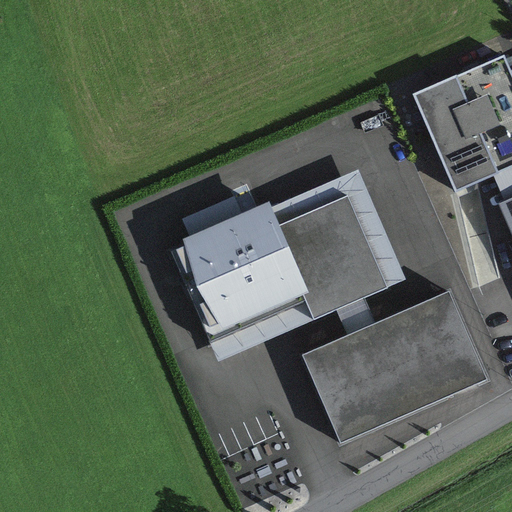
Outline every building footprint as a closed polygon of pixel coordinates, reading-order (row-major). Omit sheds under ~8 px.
[(511,73),(511,72),(505,57),(413,95),(457,190),(492,174),(511,164),(511,73)] [(511,71),(511,72),(511,73),(511,164),(492,174),(505,201),(511,198),(511,71)] [(358,169),(171,251),(219,359),(405,278),(358,169)] [(511,198),(505,201),(498,206),(511,238),(511,198)] [(448,291),(303,355),(341,442),(487,378),(448,291)]
